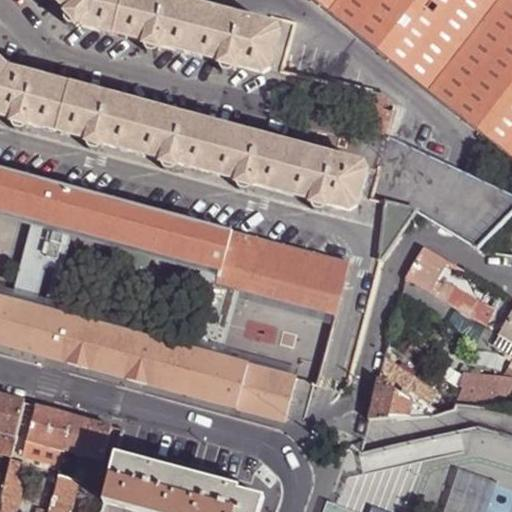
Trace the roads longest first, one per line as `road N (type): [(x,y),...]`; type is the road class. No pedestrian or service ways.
road 1 (unknown): [(390,282),(335,223),(304,208),(0,142)]
road 2 (residential): [(290,455),(324,411),(351,424),(393,271),(413,238),(427,233),(511,283)]
road 3 (residential): [(0,373),(290,455)]
road 4 (unknown): [(1,0),(129,82),(261,110)]
